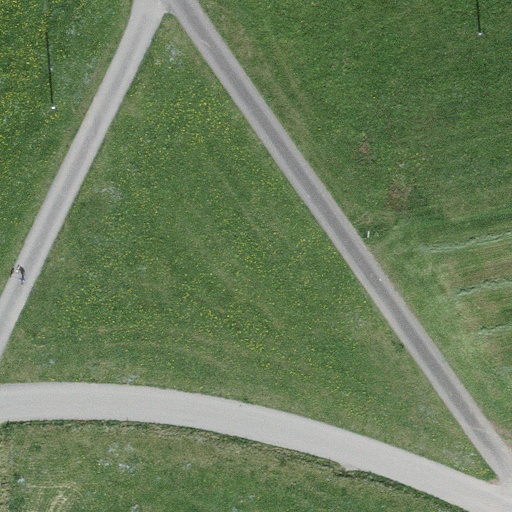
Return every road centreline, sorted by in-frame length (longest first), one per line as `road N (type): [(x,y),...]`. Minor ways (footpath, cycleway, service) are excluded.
road 1 (unclassified): [(184,0),(511,481)]
road 2 (unclassified): [(0,404),(114,401),(258,421),(333,441),(511,511)]
